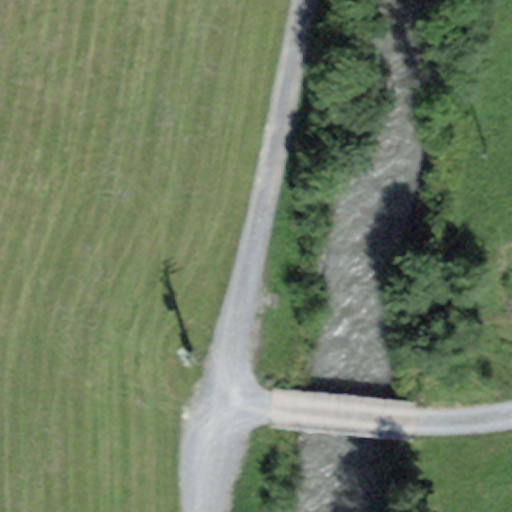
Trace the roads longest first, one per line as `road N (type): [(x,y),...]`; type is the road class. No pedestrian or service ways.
road 1 (track): [(304,0),(210,511)]
road 2 (track): [(511,416),(418,423),(227,401)]
